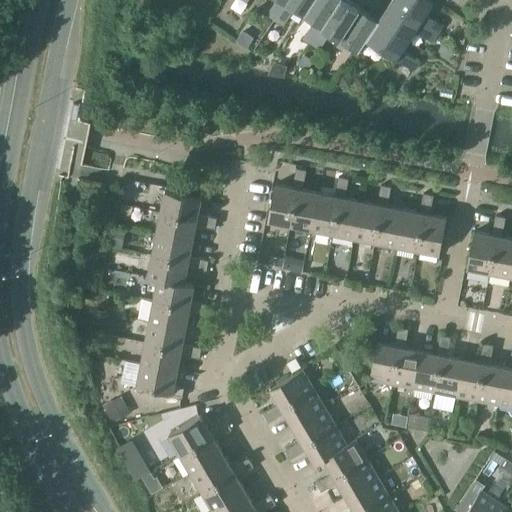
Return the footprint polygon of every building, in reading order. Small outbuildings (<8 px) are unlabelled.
[(276,0),(267,13),(276,19),(288,0),(276,0)] [(288,0),(276,19),(285,25),(295,8),(305,15),(314,0),(288,0)] [(314,0),(305,15),(314,21),(304,37),(312,43),(339,0),(314,0)] [(340,38),(361,7),(350,0),(339,0),(312,43),(321,48),(331,32),(340,38)] [(392,0),(391,2),(438,33),(444,24),(428,13),(434,3),(429,0),(392,0)] [(379,20),(410,40),(416,30),(433,41),(438,33),(391,2),(382,15),(380,19),(379,20)] [(380,19),(361,7),(340,38),(359,50),(367,39),(367,38),(379,20),(380,19)] [(410,40),(379,20),(367,38),(367,39),(414,69),(420,60),(404,49),(410,40)] [(243,30),(237,40),(247,46),(253,36),(243,30)] [(340,39),(336,45),(342,50),(347,43),(340,39)] [(305,54),(298,65),(306,70),(313,59),(305,54)] [(340,73),(338,84),(350,86),(352,75),(340,73)] [(441,94),(451,96),(453,88),(442,86),(441,94)] [(295,177),(305,179),(307,169),(297,167),(295,177)] [(337,185),(347,187),(349,178),(339,176),(337,185)] [(305,179),(295,177),(293,186),(297,187),(290,223),(312,227),(319,191),(303,188),(305,179)] [(269,219),(290,223),(297,187),(293,186),(276,183),(269,219)] [(380,194),(390,195),(392,186),(382,184),(380,194)] [(347,187),(337,185),(335,195),(340,196),(333,232),(355,236),(362,200),(346,197),(347,187)] [(166,189),(162,211),(198,218),(199,213),(202,196),(166,189)] [(319,191),(312,227),(333,232),(340,196),(335,195),(319,191)] [(422,202),(432,204),(434,194),(424,192),(422,202)] [(390,195),(380,194),(378,203),(383,204),(376,240),(398,244),(405,208),(388,205),(390,195)] [(362,200),(355,236),(376,240),(383,204),(378,203),(362,200)] [(432,204),(422,202),(420,211),(426,212),(419,248),(440,253),(448,217),(430,213),(432,204)] [(405,208),(398,244),(419,248),(426,212),(420,211),(405,208)] [(206,225),(208,215),(199,213),(198,218),(162,211),(158,232),(194,239),(197,223),(206,225)] [(208,215),(206,225),(215,227),(218,217),(208,215)] [(495,224),(505,226),(506,217),(496,215),(495,224)] [(111,224),(107,244),(122,247),(126,226),(112,224),(111,224)] [(505,226),(495,224),(493,234),(497,234),(490,270),(511,275),(511,270),(511,237),(503,236),(505,226)] [(468,266),(490,270),(497,234),(493,234),(475,230),(468,266)] [(194,239),(158,232),(153,254),(189,261),(190,256),(194,239)] [(198,268),(200,258),(190,256),(189,261),(153,254),(149,276),(159,278),(159,276),(185,282),(188,266),(198,268)] [(285,254),(283,267),(302,271),(304,258),(285,254)] [(200,258),(198,268),(207,269),(209,259),(200,258)] [(195,283),(185,282),(159,276),(159,278),(155,299),(191,306),(192,301),(195,283)] [(199,313),(201,302),(192,301),(191,306),(155,299),(150,320),(186,327),(190,311),(199,313)] [(201,302),(199,313),(208,314),(210,304),(201,302)] [(186,327),(150,320),(146,342),(182,349),(183,343),(186,327)] [(397,335),(407,337),(409,328),(399,326),(397,335)] [(440,344),(450,346),(451,336),(441,334),(440,344)] [(407,337),(397,335),(395,345),(400,346),(393,382),(414,386),(421,350),(405,347),(407,337)] [(142,363),(178,370),(181,353),(191,355),(193,345),(183,343),(182,349),(146,342),(142,363)] [(371,378),(393,382),(400,346),(395,345),(378,342),(371,378)] [(484,343),(482,352),(492,354),(494,345),(484,343)] [(450,346),(440,344),(438,353),(442,354),(435,390),(457,394),(464,358),(448,355),(450,346)] [(202,347),(193,345),(191,355),(200,357),(202,347)] [(421,350),(414,386),(435,390),(442,354),(438,353),(421,350)] [(500,403),(507,367),(490,364),(492,354),(482,352),(480,362),(485,363),(478,399),(500,403)] [(296,357),(288,362),(293,370),(302,365),(296,357)] [(464,358),(457,394),(478,399),(485,363),(480,362),(464,358)] [(178,370),(142,363),(138,384),(173,391),(172,395),(182,397),(184,387),(175,385),(178,370)] [(511,367),(507,367),(500,403),(511,405),(511,367)] [(272,407),(278,415),(286,411),(283,406),(314,387),(303,368),(272,387),(281,402),(272,407)] [(294,424),(325,405),(314,387),(283,406),(286,411),(294,424)] [(119,394),(107,400),(117,419),(129,413),(119,394)] [(294,444),(300,453),(308,448),(305,443),(337,424),(325,405),(294,424),(303,439),(294,444)] [(278,415),(272,407),(264,412),(269,420),(278,415)] [(170,433),(181,452),(213,433),(210,430),(202,414),(170,433)] [(219,425),(224,433),(232,428),(227,420),(219,425)] [(348,443),(337,424),(305,443),(308,448),(317,463),(325,458),(325,456),(348,443)] [(192,471),(224,452),(216,438),(224,433),(219,425),(210,430),(213,433),(181,452),(192,471)] [(325,476),(331,485),(339,480),(336,475),(367,457),(356,438),(348,443),(325,456),(325,458),(334,471),(325,476)] [(300,453),(294,444),(286,449),(291,458),(300,453)] [(224,452),(192,471),(203,490),(235,471),(233,467),(224,452)] [(249,457),(241,462),(246,471),(254,466),(249,457)] [(347,494),(379,475),(367,457),(336,475),(339,480),(347,494)] [(241,462),(233,467),(235,471),(203,490),(215,508),(246,489),(238,475),(246,471),(241,462)] [(150,471),(141,477),(144,482),(154,477),(150,471)] [(350,511),(359,511),(390,494),(379,475),(347,494),(356,509),(350,511)] [(331,485),(325,476),(317,481),(322,490),(331,485)] [(255,504),(246,489),(215,508),(216,511),(251,511),(257,508),(255,504)] [(492,511),(500,501),(482,489),(466,511),(492,511)] [(271,494),(263,499),(268,508),(276,503),(271,494)] [(400,511),(390,494),(359,511),(400,511)] [(263,499),(255,504),(257,508),(251,511),(260,511),(268,508),(263,499)] [(511,511),(511,508),(500,501),(492,511),(511,511)]
